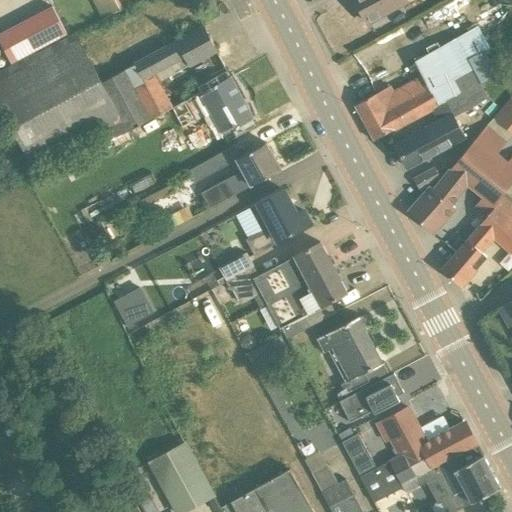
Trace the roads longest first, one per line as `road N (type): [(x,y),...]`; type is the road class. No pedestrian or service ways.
road 1 (secondary): [(511,456),(273,0)]
road 2 (unknown): [(317,89),(233,142),(116,197),(103,231),(114,269)]
